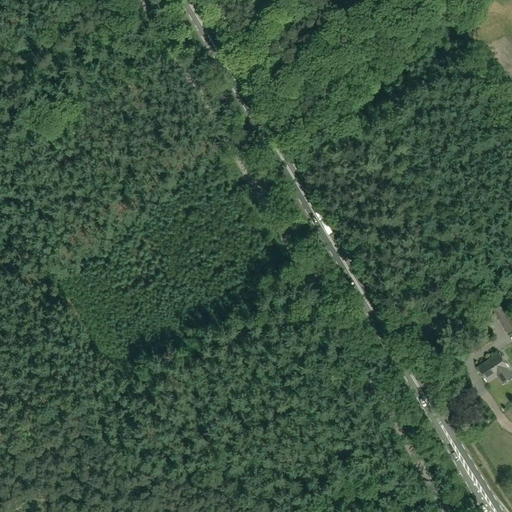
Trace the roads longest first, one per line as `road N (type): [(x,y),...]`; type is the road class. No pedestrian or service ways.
road 1 (primary): [(491,511),(186,0)]
road 2 (unclassified): [(446,511),(143,0)]
